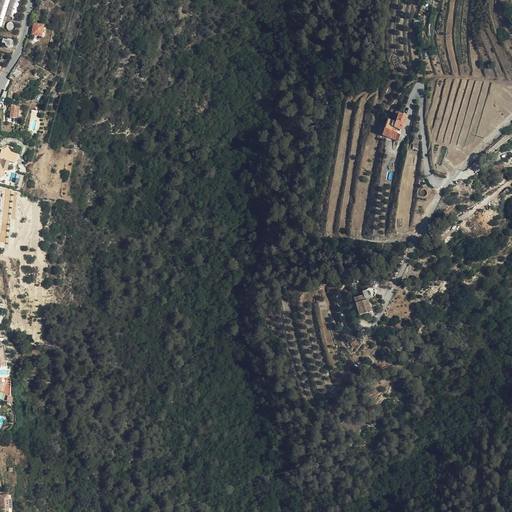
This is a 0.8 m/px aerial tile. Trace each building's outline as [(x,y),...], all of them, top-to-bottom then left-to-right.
[(10,6),(7,14),(14,17),(17,9),(10,6)] [(42,36),(44,25),(34,24),(32,35),(42,36)] [(18,118),(19,106),(11,106),(11,113),(14,113),(14,118),(18,118)] [(382,136),(394,141),(396,135),(392,133),(394,128),(400,131),(402,125),(404,126),(407,118),(399,114),(396,123),(387,120),(382,136)] [(14,162),(17,153),(10,152),(7,145),(1,149),(0,153),(0,175),(4,173),(2,170),(5,160),(14,162)] [(393,190),(394,176),(385,175),(383,189),(393,190)] [(375,296),(373,288),(362,291),(365,300),(375,296)] [(364,299),(363,295),(353,298),(359,316),(372,311),(368,298),(364,299)] [(333,320),(337,333),(338,337),(342,336),(349,335),(346,322),(343,323),(342,318),(333,320)] [(338,337),(337,333),(334,334),(335,342),(343,340),(342,336),(338,337)] [(13,506),(3,493),(1,493),(3,511),(10,511),(10,507),(13,506)] [(3,493),(13,506),(12,497),(8,497),(8,493),(3,493)]
